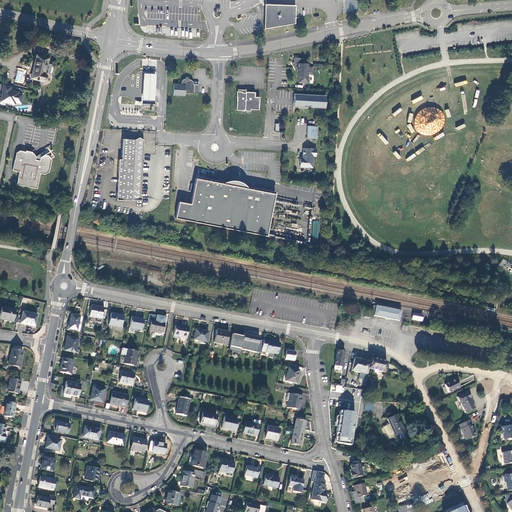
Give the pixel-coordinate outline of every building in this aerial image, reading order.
[(357,13),(358,1),(351,0),(344,0),(343,11),(357,13)] [(293,5),(265,4),(264,10),(265,10),(268,14),(268,15),(265,17),(264,17),(264,29),(295,24),(295,12),(292,12),(293,5)] [(35,70),(32,79),(43,82),(44,80),(45,79),(45,77),(44,75),(45,74),(49,75),(51,65),(47,64),(48,59),(36,57),(33,70),(35,70)] [(298,82),(308,83),(309,76),(307,76),(308,72),(312,72),(312,67),(308,66),(308,63),(305,63),(305,58),(294,58),(294,62),(292,62),(292,65),(295,69),(297,70),(297,76),(298,76),(298,82)] [(17,68),(15,82),(23,83),(25,70),(17,68)] [(157,74),(144,73),(144,86),(143,100),(155,101),(156,87),(157,74)] [(187,79),(186,79),(184,79),(183,80),(182,81),(182,82),(181,82),(181,84),(173,84),(173,96),(185,96),(185,93),(198,94),(198,84),(193,84),(192,82),(191,80),(190,80),(188,79),(187,79)] [(10,90),(11,87),(3,85),(2,90),(4,91),(3,95),(2,94),(0,100),(5,101),(6,103),(14,105),(15,102),(20,104),(22,94),(18,93),(18,92),(10,90)] [(255,97),(255,92),(246,92),(245,93),(244,93),(242,93),(242,92),(238,92),(237,92),(237,98),(237,110),(251,111),(251,109),(259,110),(260,97),(255,97)] [(325,95),(294,93),(293,103),(300,104),(301,104),(302,103),(302,102),(303,102),(307,102),(312,102),(312,103),(311,105),(309,104),(309,107),(311,107),(312,107),(324,108),(325,95)] [(412,130),(437,138),(446,113),(420,105),(412,130)] [(259,127),(259,116),(230,114),(230,121),(232,126),(237,126),(259,127)] [(317,126),(307,126),(306,138),(316,139),(317,126)] [(381,135),(379,137),(386,145),(388,142),(381,135)] [(135,139),(123,139),(121,159),(119,159),(117,199),(131,200),(132,200),(142,201),(142,194),(141,194),(144,140),(140,137),(135,139)] [(316,149),(303,148),(302,159),(300,159),(299,167),(312,168),(313,156),(315,156),(316,149)] [(20,172),(17,185),(37,190),(40,174),(44,175),(48,173),(51,160),(48,156),(44,155),(40,158),(40,161),(35,161),(36,158),(34,154),(32,154),(33,153),(26,152),(26,153),(20,151),(16,154),(13,171),(20,172)] [(178,201),(175,218),(255,234),(264,191),(246,188),(224,184),(196,178),(190,204),(178,201)] [(275,194),(264,191),(255,234),(266,236),(275,194)] [(92,305),(89,316),(101,319),(104,308),(92,305)] [(374,312),(374,316),(387,318),(399,321),(401,311),(389,308),(375,306),(373,305),(371,311),(374,312)] [(2,307),(0,316),(0,318),(4,320),(5,319),(13,321),(15,310),(2,307)] [(23,312),(20,323),(26,324),(35,326),(37,315),(23,312)] [(111,313),(108,325),(116,326),(115,327),(121,328),(123,315),(111,313)] [(151,321),(156,322),(157,316),(149,314),(148,322),(151,322),(151,321)] [(71,323),(70,329),(79,331),(80,325),(78,324),(80,316),(71,315),(70,323),(71,323)] [(149,330),(163,333),(164,323),(165,317),(157,316),(156,322),(151,321),(151,322),(149,330)] [(131,317),(129,328),(142,330),(144,319),(131,317)] [(175,326),(173,336),(186,339),(188,328),(175,326)] [(195,329),(193,340),(207,342),(209,332),(195,329)] [(216,330),(214,343),(226,345),(228,332),(216,330)] [(229,351),(240,354),(241,350),(244,335),(239,334),(239,336),(233,334),(229,351)] [(248,351),(252,336),(244,335),(241,350),(248,351)] [(67,336),(64,350),(76,352),(78,339),(67,336)] [(261,350),(263,341),(259,340),(260,338),(252,336),(248,351),(256,353),(256,352),(260,353),(261,350)] [(265,351),(265,352),(277,354),(279,343),(267,341),(266,339),(264,339),(263,341),(261,350),(265,351)] [(12,349),(8,365),(19,367),(23,351),(12,349)] [(134,366),(137,352),(121,349),(120,355),(125,356),(123,364),(134,366)] [(286,351),(285,360),(294,361),(295,352),(286,351)] [(344,352),(337,351),(334,368),(334,369),(336,370),(336,368),(337,368),(337,367),(342,367),(344,352)] [(63,358),(60,372),(70,374),(71,369),(72,369),(74,360),(63,358)] [(368,369),(369,362),(354,358),(351,371),(360,373),(359,379),(359,382),(366,383),(368,370),(368,369)] [(386,362),(370,358),(369,362),(368,369),(384,372),(386,362)] [(287,372),(285,382),(296,384),(299,370),(298,370),(288,368),(287,372)] [(122,371),(119,383),(131,386),(133,378),(133,379),(134,374),(122,371)] [(10,379),(7,391),(18,393),(21,381),(10,379)] [(450,382),(445,385),(448,392),(450,392),(460,387),(455,379),(450,381),(450,382)] [(66,381),(63,394),(78,397),(80,385),(66,381)] [(375,391),(377,382),(369,381),(367,390),(375,391)] [(93,387),(90,400),(95,401),(95,400),(103,401),(105,389),(93,387)] [(112,392),(110,404),(116,405),(125,407),(128,395),(112,392)] [(468,392),(457,397),(465,413),(474,408),(470,399),(471,398),(468,392)] [(289,402),(287,402),(286,407),(299,410),(302,397),(291,394),(289,402)] [(177,407),(187,409),(189,400),(179,397),(177,407)] [(135,399),(133,409),(145,412),(148,401),(135,399)] [(358,402),(338,400),(332,442),(352,448),(358,402)] [(6,402),(3,416),(13,418),(16,404),(6,402)] [(364,411),(371,412),(373,403),(365,402),(364,411)] [(186,416),(187,409),(177,407),(175,414),(186,416)] [(202,413),(200,424),(214,427),(216,416),(202,413)] [(389,424),(383,428),(389,439),(395,436),(397,440),(399,440),(406,437),(406,435),(396,415),(387,420),(389,424)] [(224,416),(221,429),(235,432),(238,420),(224,416)] [(293,432),(303,434),(306,422),(296,419),(293,432)] [(469,420),(459,425),(461,428),(460,428),(465,440),(476,435),(473,430),(472,430),(470,424),(471,424),(469,420)] [(258,425),(252,424),(245,422),(242,433),(256,436),(258,425)] [(57,423),(55,431),(67,434),(69,424),(64,423),(64,424),(57,423)] [(511,425),(500,427),(499,429),(500,433),(501,434),(502,440),(507,439),(509,440),(511,439),(511,431),(511,425)] [(268,426),(265,438),(277,441),(279,429),(268,426)] [(84,427),(82,437),(98,440),(100,430),(84,427)] [(109,432),(106,442),(123,446),(125,435),(109,432)] [(300,446),(303,434),(293,432),(290,444),(300,446)] [(48,437),(46,447),(51,448),(50,449),(58,451),(61,440),(48,437)] [(133,437),(130,449),(144,452),(146,440),(133,437)] [(154,441),(152,451),(164,454),(166,444),(154,441)] [(195,450),(194,456),(193,458),(192,458),(191,465),(203,468),(207,453),(195,450)] [(511,450),(501,452),(503,464),(511,462),(511,450)] [(42,464),(41,469),(52,472),(55,459),(43,457),(42,464)] [(221,459),(219,470),(232,473),(234,464),(226,462),(227,460),(221,459)] [(360,464),(350,466),(351,473),(350,473),(351,478),(365,475),(364,467),(360,467),(360,464)] [(86,472),(85,480),(97,483),(100,469),(87,466),(86,472)] [(256,478),(259,468),(254,467),(246,466),(244,475),(256,478)] [(449,467),(407,485),(412,497),(438,485),(438,486),(448,482),(449,482),(455,480),(449,467)] [(181,479),(180,486),(191,489),(194,474),(183,471),(181,478),(181,479)] [(311,499),(325,503),(327,496),(325,496),(326,493),(323,492),(324,485),(324,484),(325,479),(322,478),(323,474),(313,471),(312,476),(315,477),(314,483),(311,499)] [(511,473),(505,475),(503,476),(504,481),(505,482),(507,491),(511,490),(511,473)] [(279,478),(272,477),(269,476),(269,475),(265,474),(262,485),(277,488),(279,478)] [(41,482),(40,488),(53,490),(55,479),(40,476),(39,482),(41,482)] [(296,477),(290,476),(288,487),(293,488),(292,491),(302,493),(303,490),(301,489),(303,480),(296,478),(296,477)] [(362,497),(367,496),(364,483),(353,486),(354,490),(350,491),(352,503),(363,501),(362,497)] [(76,486),(73,499),(79,500),(80,496),(92,499),(94,490),(76,486)] [(168,496),(166,503),(178,505),(180,494),(167,491),(166,496),(168,496)] [(511,493),(504,495),(505,498),(503,499),(506,503),(511,498),(511,493)] [(39,505),(39,507),(47,509),(49,503),(53,505),(55,496),(50,495),(50,499),(37,496),(35,504),(39,505)] [(216,511),(217,510),(219,510),(220,506),(219,505),(221,498),(211,495),(209,502),(207,502),(206,507),(207,508),(205,511),(216,511)] [(257,511),(259,504),(255,503),(255,504),(246,502),(244,511),(257,511)]
